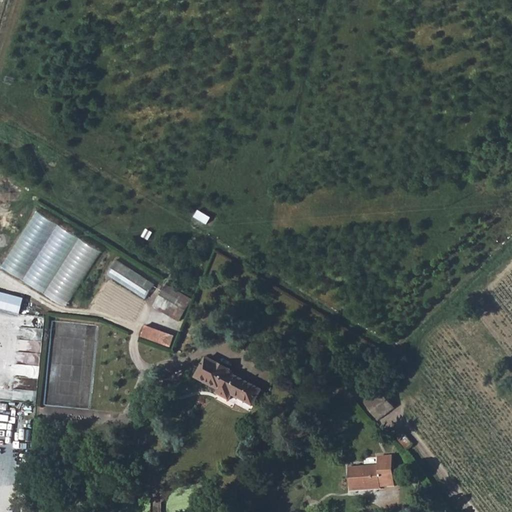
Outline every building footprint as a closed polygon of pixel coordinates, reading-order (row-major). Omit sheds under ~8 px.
[(39,211),(6,267),(71,305),(104,249),(39,211)] [(178,317),(190,297),(168,285),(156,306),(178,317)] [(149,324),(145,336),(171,345),(175,333),(149,324)] [(233,395),(254,407),(262,392),(230,373),(231,371),(207,358),(196,378),(219,391),(218,395),(230,401),(233,395)] [(366,402),(379,419),(395,406),(382,389),(366,402)] [(381,490),(396,489),(394,460),(394,458),(379,459),(380,470),(351,472),(352,495),(381,493),(381,490)]
